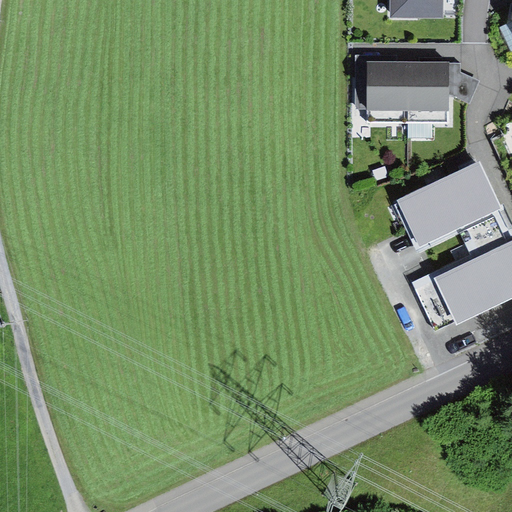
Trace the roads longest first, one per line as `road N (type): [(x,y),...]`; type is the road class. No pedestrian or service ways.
road 1 (tertiary): [(184,511),(511,358)]
road 2 (track): [(76,511),(23,358),(0,256)]
